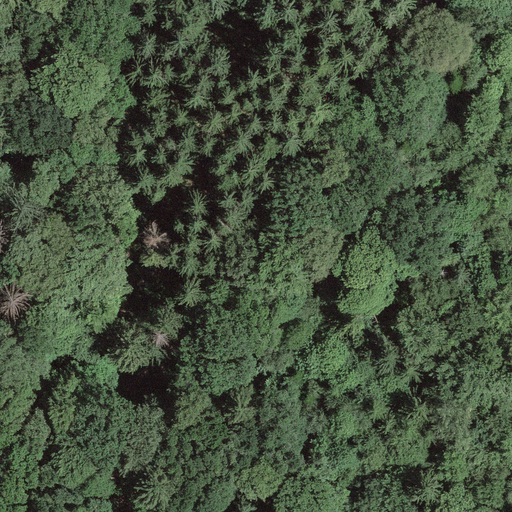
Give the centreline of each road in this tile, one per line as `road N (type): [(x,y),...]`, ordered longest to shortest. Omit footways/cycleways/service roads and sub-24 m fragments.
road 1 (track): [(116,463),(429,0)]
road 2 (track): [(99,511),(116,463),(128,0)]
